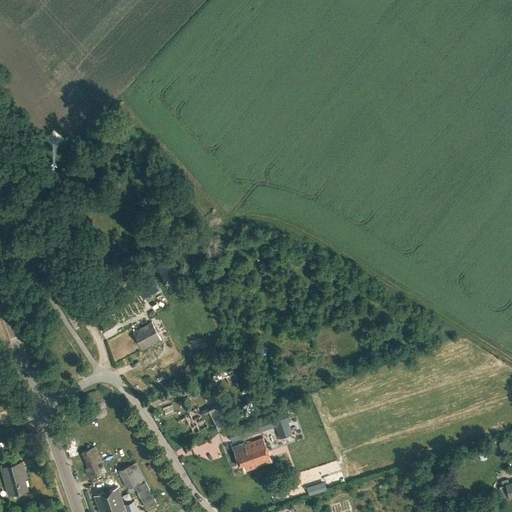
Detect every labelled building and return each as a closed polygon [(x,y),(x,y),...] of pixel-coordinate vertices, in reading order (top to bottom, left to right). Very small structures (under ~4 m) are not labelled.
[(117,148),(124,139),(111,127),(103,135),(117,148)] [(154,279),(137,288),(142,297),(159,288),(154,279)] [(142,349),(160,339),(151,322),(133,332),(142,349)] [(222,411),(218,404),(209,409),(208,407),(201,410),(204,415),(210,412),(218,430),(233,423),(227,409),(222,411)] [(243,436),(253,433),(262,430),(273,426),(276,425),(280,436),(280,434),(290,431),(291,432),(287,421),(290,420),(290,419),(288,420),(285,409),(286,409),(286,408),(239,425),(243,436)] [(185,433),(192,431),(188,417),(181,419),(185,433)] [(263,437),(245,444),(244,441),(232,445),(239,465),(243,464),(245,471),(272,461),(263,437)] [(89,479),(106,472),(95,446),(82,452),(88,467),(85,468),(89,479)] [(9,494),(28,489),(22,468),(24,468),(22,461),(1,467),(9,494)] [(127,488),(146,480),(137,462),(118,470),(127,488)] [(146,507),(157,501),(146,480),(135,486),(146,507)] [(325,481),(306,486),(309,495),(327,489),(325,481)] [(137,511),(134,501),(124,504),(117,486),(94,495),(100,511),(137,511)] [(30,502),(41,500),(41,496),(17,500),(19,510),(31,508),(30,502)]
